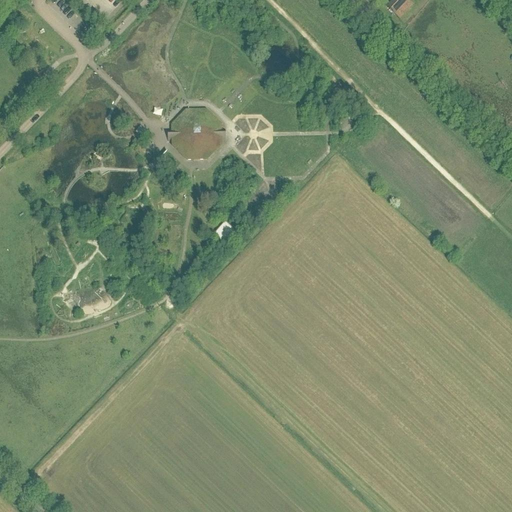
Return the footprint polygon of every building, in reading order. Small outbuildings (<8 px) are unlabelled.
[(407,0),(392,0),(386,8),(388,10),(386,11),(394,18),(395,17),(396,17),(400,12),(405,16),(409,11),(408,9),(412,4),(407,0)] [(374,27),(381,17),(361,3),(354,13),(374,27)] [(220,130),(220,126),(206,112),(186,112),(172,127),(172,131),(167,131),(167,143),(172,142),(172,147),(187,161),(207,160),(221,146),(221,142),(225,142),(225,130),(220,130)] [(224,247),(236,234),(224,223),(212,236),(224,247)] [(68,269),(58,277),(61,280),(53,287),(58,292),(75,276),(68,269)]
